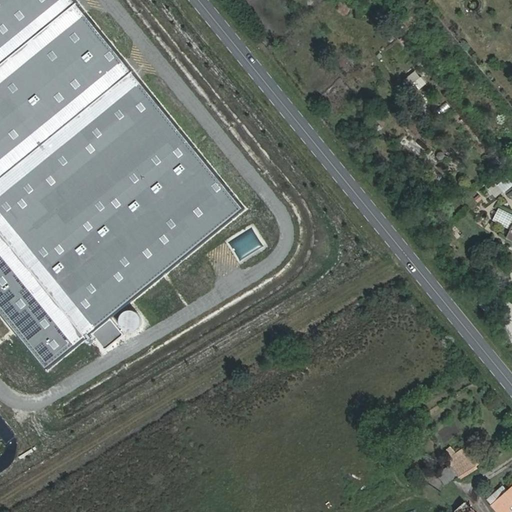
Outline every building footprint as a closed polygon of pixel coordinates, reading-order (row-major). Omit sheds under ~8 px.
[(249,210),(77,0),(0,0),(0,309),(50,371),(249,210)] [(502,176),(494,182),(502,192),(510,186),(502,176)] [(494,182),(487,189),(495,198),(502,192),(494,182)] [(510,233),(511,228),(511,217),(500,212),(493,225),(510,233)] [(481,467),(470,448),(453,458),(456,463),(464,477),(481,467)] [(448,482),(462,474),(456,463),(442,471),(448,482)] [(511,511),(511,489),(494,504),(501,511),(511,511)] [(482,511),(473,501),(459,511),(482,511)]
